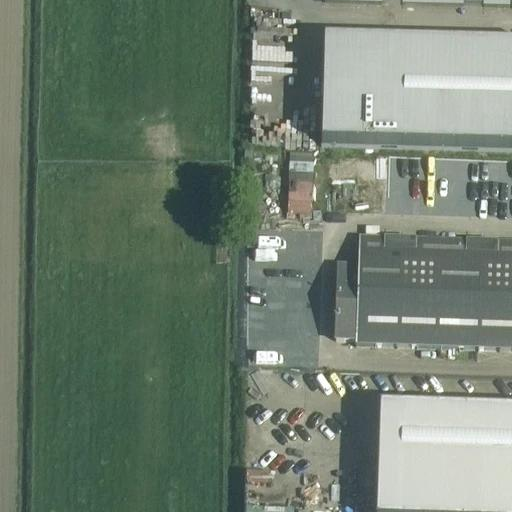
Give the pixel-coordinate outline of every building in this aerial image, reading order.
[(511,0),(324,0),(324,4),(511,8),(511,0)] [(511,50),(323,46),(320,151),(511,155),(511,50)] [(312,216),(314,157),(288,156),(287,216),(312,216)] [(511,245),(358,240),(357,279),(337,278),(334,343),(354,344),(353,349),(511,353),(511,245)] [(511,511),(511,414),(379,411),(375,511),(511,511)]
